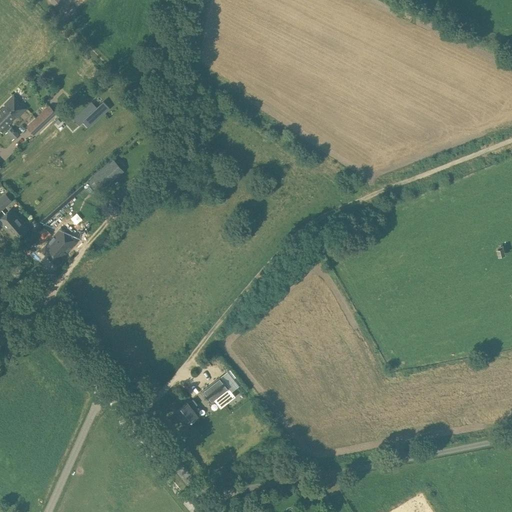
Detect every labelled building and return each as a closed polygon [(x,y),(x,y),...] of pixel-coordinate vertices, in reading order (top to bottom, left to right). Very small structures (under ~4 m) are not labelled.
[(45,65),(45,74),(54,75),(55,66),(45,65)] [(18,100),(14,96),(5,105),(6,105),(1,110),(0,109),(0,130),(2,133),(10,125),(9,124),(17,117),(17,118),(27,108),(23,105),(21,106),(16,101),(18,100)] [(104,113),(99,107),(97,109),(91,103),(74,118),(80,124),(83,121),(89,127),(104,113)] [(49,106),(27,127),(34,134),(56,114),(49,106)] [(16,134),(11,129),(12,128),(12,127),(7,132),(8,132),(6,134),(13,140),(14,139),(15,139),(19,135),(17,133),(16,134)] [(102,187),(122,169),(113,159),(113,160),(115,161),(110,165),(109,163),(94,177),(102,187)] [(0,210),(12,201),(6,195),(0,200),(0,210)] [(29,229),(11,209),(0,218),(0,222),(16,240),(29,229)] [(60,227),(40,250),(56,264),(76,242),(60,227)] [(228,389),(220,378),(206,388),(203,391),(212,402),(216,398),(222,405),(234,396),(228,389)] [(197,405),(193,399),(188,402),(175,412),(186,425),(198,415),(193,408),(197,405)]
